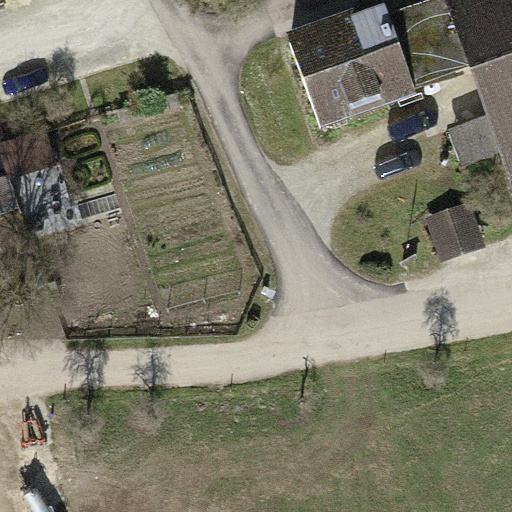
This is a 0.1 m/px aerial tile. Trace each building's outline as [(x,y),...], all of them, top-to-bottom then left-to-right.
[(511,0),(444,0),(447,7),(473,79),(511,187),(511,0)] [(447,7),(390,27),(416,100),(473,79),(447,7)] [(384,12),(289,46),(324,143),(419,109),(416,100),(390,27),(384,12)] [(11,180),(13,186),(18,184),(60,170),(48,133),(1,148),(11,180)] [(13,186),(11,180),(0,183),(0,202),(3,213),(25,206),(18,184),(13,186)] [(473,206),(428,222),(444,268),(467,261),(489,253),(473,206)]
